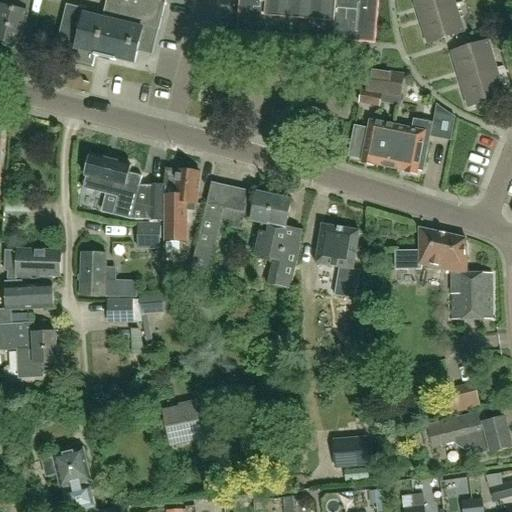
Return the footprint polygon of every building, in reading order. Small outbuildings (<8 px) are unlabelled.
[(30,0),(0,0),(0,41),(20,46),(27,13),(30,0)] [(107,0),(104,20),(86,15),(87,10),(67,5),(57,44),(76,49),(72,62),(93,67),(96,54),(135,63),(137,52),(153,56),(166,0),(107,0)] [(240,0),(238,32),(375,43),(379,0),(240,0)] [(414,0),(419,15),(456,4),(454,0),(414,0)] [(464,32),(456,4),(419,15),(427,43),(464,32)] [(460,80),(497,69),(488,41),(452,53),(460,80)] [(497,69),(460,80),(469,107),(505,96),(497,69)] [(391,97),(402,99),(405,75),(369,70),(366,92),(366,94),(370,94),(370,93),(383,95),(391,97)] [(370,93),(370,94),(366,94),(366,92),(362,91),(359,104),(380,108),(383,95),(370,93)] [(412,130),(395,127),(387,168),(404,172),(404,173),(417,176),(418,172),(423,173),(433,124),(414,120),(412,130)] [(395,127),(370,121),(368,130),(355,127),(349,157),(362,160),(361,164),(374,166),(374,165),(387,168),(395,127)] [(118,160),(116,162),(113,162),(92,156),(85,176),(86,177),(87,177),(88,177),(84,189),(118,199),(113,216),(131,221),(140,221),(148,221),(163,222),(165,222),(166,186),(165,186),(166,186),(147,185),(141,185),(142,184),(142,182),(143,177),(131,174),(133,167),(128,166),(127,162),(118,160)] [(165,222),(165,235),(165,244),(184,243),(183,211),(195,212),(196,204),(197,204),(201,174),(167,169),(166,186),(165,186),(166,186),(165,222)] [(192,268),(194,269),(190,286),(199,289),(204,271),(211,272),(221,226),(242,231),(242,229),(245,219),(262,223),(255,254),(274,258),(268,285),(291,290),(302,245),(300,245),(303,233),(285,229),(292,201),(212,182),(192,268)] [(6,199),(5,213),(31,214),(32,200),(6,199)] [(125,233),(125,222),(106,222),(106,233),(125,233)] [(139,223),(138,250),(162,250),(161,224),(139,223)] [(323,225),(316,265),(340,269),(335,296),(355,300),(360,271),(354,270),(361,232),(323,225)] [(467,241),(420,230),(420,252),(396,253),(396,271),(422,270),(423,266),(453,273),(453,322),(494,322),(493,275),(467,275),(467,241)] [(61,253),(17,252),(5,251),(4,272),(8,272),(8,280),(23,281),(23,280),(39,280),(39,275),(60,276),(61,253)] [(82,254),(81,284),(81,296),(138,298),(138,282),(117,281),(117,272),(107,271),(108,255),(107,255),(82,254)] [(22,283),(9,284),(5,284),(7,312),(23,311),(55,309),(53,285),(22,287),(22,283)] [(164,295),(140,296),(142,328),(144,328),(149,356),(157,354),(151,326),(150,326),(149,315),(165,314),(164,295)] [(134,299),(107,300),(108,325),(134,324),(134,299)] [(35,324),(0,325),(0,351),(17,351),(19,380),(36,379),(36,373),(59,372),(58,363),(64,363),(63,347),(57,347),(57,334),(36,335),(35,324)] [(143,390),(119,393),(121,407),(144,404),(143,390)] [(162,411),(171,448),(205,440),(196,401),(178,405),(179,407),(162,411)] [(444,405),(446,416),(458,413),(455,402),(444,405)] [(511,445),(505,420),(488,424),(485,411),(427,426),(434,449),(455,443),(456,446),(466,451),(471,450),(473,457),(491,453),(492,455),(511,449),(511,445)] [(337,467),(369,464),(367,440),(335,442),(337,467)] [(53,458),(54,459),(42,461),(46,479),(58,476),(61,489),(62,488),(66,508),(94,501),(89,482),(91,482),(83,450),(53,458)] [(0,474),(0,502),(12,503),(14,476),(0,474)] [(218,486),(204,482),(207,499),(220,497),(218,486)] [(511,485),(492,491),(495,504),(511,499),(511,485)] [(424,495),(413,496),(414,511),(424,511),(424,507),(425,507),(424,495)] [(403,498),(404,511),(414,511),(413,496),(403,498)] [(484,511),(483,502),(473,503),(473,511),(484,511)] [(462,511),(473,511),(473,503),(462,504),(462,511)]
